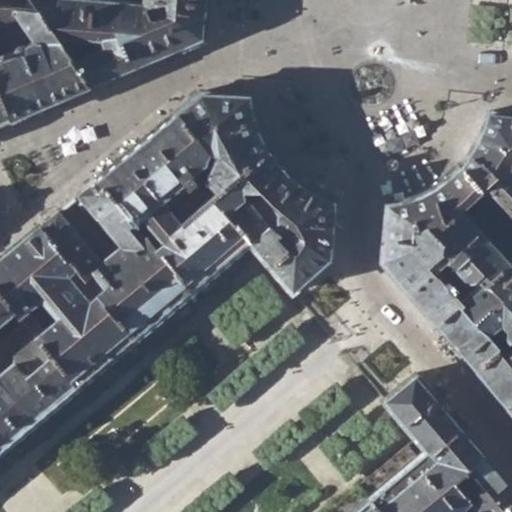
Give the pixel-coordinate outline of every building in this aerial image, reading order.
[(10,0),(0,5),(0,12),(35,14),(87,88),(202,39),(204,0),(10,0)] [(0,103),(8,122),(87,88),(35,14),(0,12),(0,103)] [(434,115),(427,91),(370,108),(381,144),(426,131),(423,119),(434,115)] [(194,96),(97,178),(125,212),(133,222),(141,216),(156,235),(149,242),(189,290),(247,241),(207,195),(177,220),(159,199),(205,160),(210,152),(215,155),(210,163),(189,180),(204,178),(212,191),(269,149),(261,135),(259,130),(256,126),(255,123),(254,121),(253,120),(253,118),(252,111),(249,94),(199,92),(194,96)] [(469,151),(454,168),(476,194),(479,191),(484,186),(511,215),(511,184),(507,180),(511,172),(511,112),(487,111),(479,135),(469,151)] [(269,149),(212,191),(207,195),(247,241),(258,254),(290,292),(330,260),(333,199),(332,199),(332,198),(332,197),(331,197),(330,196),(329,196),(327,195),(325,195),(320,194),(318,194),(318,193),(317,193),(315,192),(312,191),(310,189),(306,187),(301,184),(296,180),(293,178),(288,173),(285,171),(282,168),(279,164),(275,159),(269,149)] [(210,163),(215,155),(210,152),(205,160),(210,163)] [(426,315),(435,325),(459,304),(428,270),(445,256),(466,279),(476,271),(485,281),(509,262),(460,208),(465,203),(472,197),(476,194),(454,168),(450,173),(445,178),(427,191),(402,200),(385,204),(380,263),(425,316),(426,315)] [(56,210),(38,226),(74,269),(82,279),(90,274),(101,287),(93,293),(131,338),(189,290),(149,242),(141,231),(133,236),(118,217),(125,212),(97,178),(78,192),(88,204),(121,245),(100,261),(56,210)] [(83,208),(88,204),(78,192),(73,196),(83,208)] [(125,212),(118,217),(133,236),(141,231),(133,222),(125,212)] [(38,226),(0,257),(0,294),(14,312),(19,318),(29,310),(39,301),(56,321),(45,330),(35,338),(75,386),(131,338),(93,293),(87,298),(67,274),(74,269),(38,226)] [(466,279),(445,256),(428,270),(459,304),(475,290),(466,279)] [(435,325),(474,370),(497,352),(486,338),(498,327),(502,332),(501,340),(504,345),(509,341),(511,338),(511,265),(509,262),(485,281),(504,303),(477,326),(459,304),(435,325)] [(485,281),(476,271),(466,279),(475,290),(485,281)] [(459,304),(477,326),(504,303),(485,281),(475,290),(459,304)] [(0,294),(0,323),(14,312),(0,294)] [(35,338),(45,330),(40,324),(44,321),(37,312),(33,315),(29,310),(19,318),(23,323),(35,338)] [(0,448),(75,386),(35,338),(23,323),(0,342),(0,349),(8,359),(7,367),(0,372),(0,448)] [(474,370),(504,404),(511,396),(511,338),(509,341),(511,343),(511,354),(511,356),(500,356),(497,352),(474,370)] [(358,483),(367,494),(382,511),(455,511),(469,501),(451,479),(482,454),(415,372),(382,400),(413,436),(358,483)] [(511,511),(511,488),(482,454),(451,479),(469,501),(476,507),(469,511),(511,511)] [(382,511),(367,494),(346,511),(382,511)]
